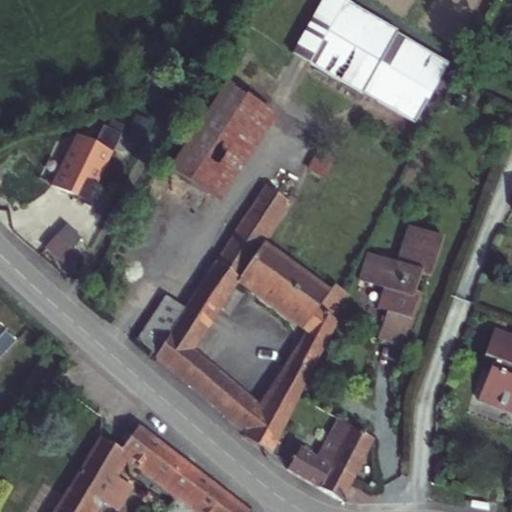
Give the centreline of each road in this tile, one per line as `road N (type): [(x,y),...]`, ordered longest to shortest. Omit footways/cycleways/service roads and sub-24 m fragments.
road 1 (tertiary): [(300,509),(260,484),(0,254)]
road 2 (track): [(244,0),(69,317)]
